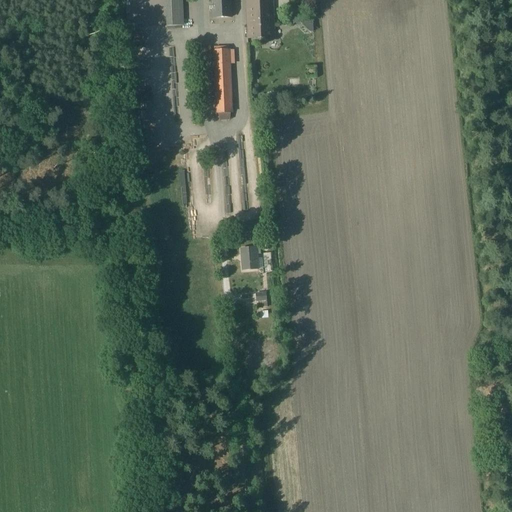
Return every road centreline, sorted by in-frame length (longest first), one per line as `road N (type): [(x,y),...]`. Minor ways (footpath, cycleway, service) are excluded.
road 1 (track): [(243,511),(217,129),(208,117),(199,0)]
road 2 (unknown): [(235,30),(243,122),(217,129),(170,131),(158,122),(159,45),(169,36),(201,34)]
